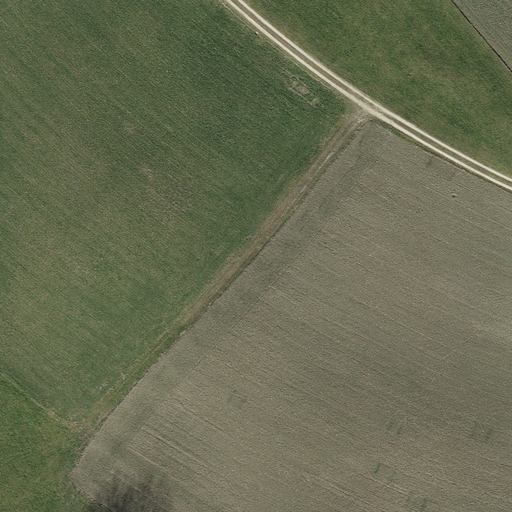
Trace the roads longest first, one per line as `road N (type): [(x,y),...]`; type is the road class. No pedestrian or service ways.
road 1 (track): [(369,107),(105,400),(61,469),(50,511)]
road 2 (track): [(239,0),(402,132),(511,187)]
